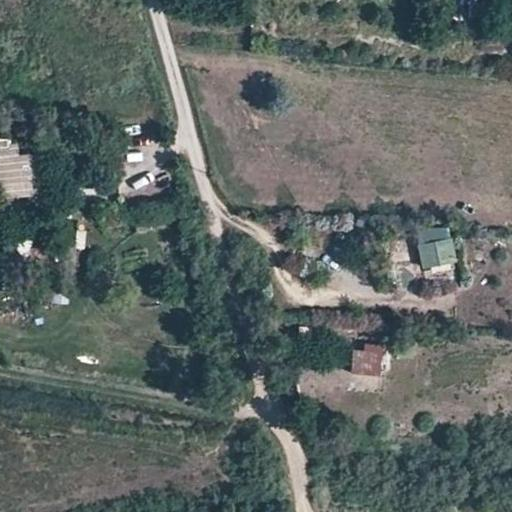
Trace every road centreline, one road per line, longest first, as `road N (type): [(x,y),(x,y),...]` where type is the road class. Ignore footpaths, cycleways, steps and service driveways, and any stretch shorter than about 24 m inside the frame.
road 1 (track): [(147,0),(261,390),(272,417),(294,438)]
road 2 (track): [(511,457),(294,438)]
